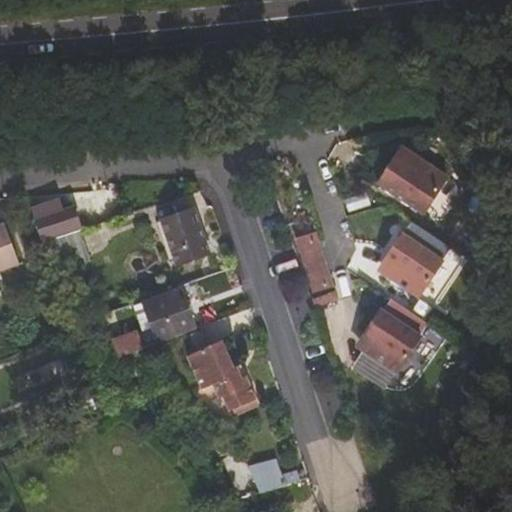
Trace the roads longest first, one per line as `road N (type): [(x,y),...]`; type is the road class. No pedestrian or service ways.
road 1 (residential): [(226,156),(323,469),(345,508)]
road 2 (secondary): [(250,0),(0,32)]
road 3 (unclassified): [(468,113),(226,156)]
road 4 (unclassified): [(0,174),(226,156)]
